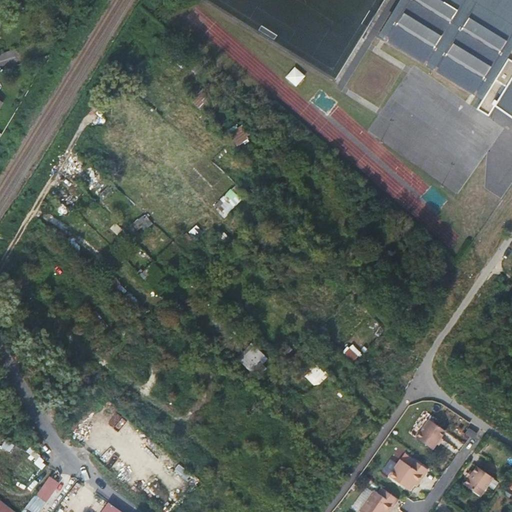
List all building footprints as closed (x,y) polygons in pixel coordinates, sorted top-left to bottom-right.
[(511,0),(394,0),(374,31),(473,94),(511,33),(511,0)] [(511,33),(473,94),(480,99),(474,109),(486,116),(492,105),(511,118),(511,33)] [(296,67),(286,77),(296,87),(306,76),(296,67)] [(230,133),(239,146),(251,139),(242,126),(230,133)] [(457,193),(466,180),(441,162),(432,175),(457,193)] [(100,179),(95,184),(103,191),(108,186),(100,179)] [(228,202),(223,197),(219,201),(224,206),(228,202)] [(138,237),(153,223),(145,214),(129,228),(138,237)] [(188,236),(191,240),(200,230),(197,227),(188,236)] [(217,236),(205,247),(209,251),(222,241),(217,236)] [(140,274),(151,286),(165,274),(153,262),(140,274)] [(252,374),(267,357),(251,343),(237,359),(252,374)] [(305,377),(316,387),(328,375),(317,364),(305,377)] [(446,429),(429,418),(416,436),(432,448),(446,429)] [(469,427),(465,432),(473,439),(477,433),(469,427)] [(1,447),(10,452),(14,445),(5,440),(1,447)] [(42,457),(34,461),(39,470),(46,467),(42,457)] [(417,482),(421,484),(429,472),(415,462),(411,468),(401,461),(389,478),(410,492),(414,486),(417,482)] [(179,464),(174,470),(187,479),(191,473),(179,464)] [(479,497),(491,478),(475,467),(462,485),(479,497)] [(61,486),(51,479),(37,498),(48,505),(61,486)] [(387,511),(389,511),(398,500),(383,489),(378,495),(374,492),(360,511),(383,511),(385,510),(387,511)] [(29,511),(42,511),(48,505),(37,498),(36,497),(27,510),(29,511)] [(14,511),(0,501),(0,511),(14,511)]
